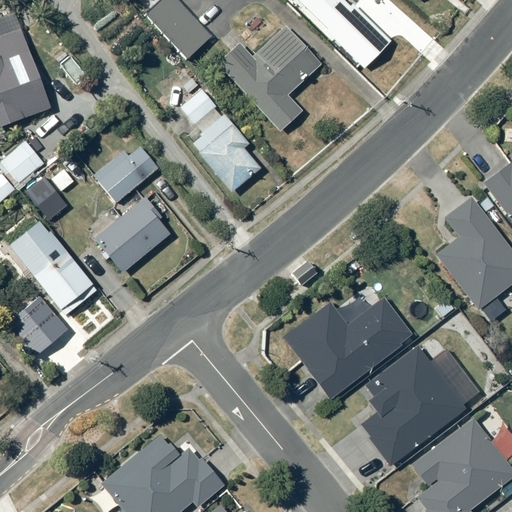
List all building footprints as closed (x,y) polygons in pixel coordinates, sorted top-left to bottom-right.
[(209,38),(173,0),(159,0),(142,16),(184,61),(209,38)] [(302,0),(332,29),(330,31),(364,65),(386,44),(352,9),(349,12),(336,0),(302,0)] [(319,66),(283,27),(249,59),(237,46),(215,66),(277,133),(300,112),(285,97),(319,66)] [(0,127),(46,112),(19,31),(0,37),(0,127)] [(214,108),(200,91),(179,108),(192,125),(214,108)] [(247,146),(222,116),(197,136),(199,138),(190,146),(198,154),(196,155),(229,194),(258,170),(241,150),(247,146)] [(42,163),(25,141),(0,159),(17,182),(42,163)] [(126,158),(123,153),(92,177),(113,204),(156,170),(138,148),(126,158)] [(511,160),(482,183),(511,222),(511,160)] [(68,167),(50,180),(60,192),(77,179),(68,167)] [(0,175),(0,202),(13,191),(0,175)] [(511,282),(511,253),(469,197),(444,217),(459,236),(435,254),(477,309),(511,282)] [(150,209),(143,200),(93,241),(119,273),(166,235),(147,212),(150,209)] [(87,288),(36,224),(6,247),(58,311),(87,288)] [(412,336),(383,298),(347,325),(330,302),(284,337),(330,398),(412,336)] [(51,323),(33,301),(6,324),(24,346),(51,323)] [(464,405),(417,346),(376,378),(380,383),(364,396),(377,411),(359,426),(390,465),(464,405)] [(511,456),(511,433),(490,405),(412,464),(429,487),(415,497),(426,511),(466,511),(511,475),(511,469),(506,462),(511,456)] [(154,434),(94,486),(116,511),(175,511),(190,500),(197,508),(221,487),(200,462),(185,452),(176,459),(154,434)]
